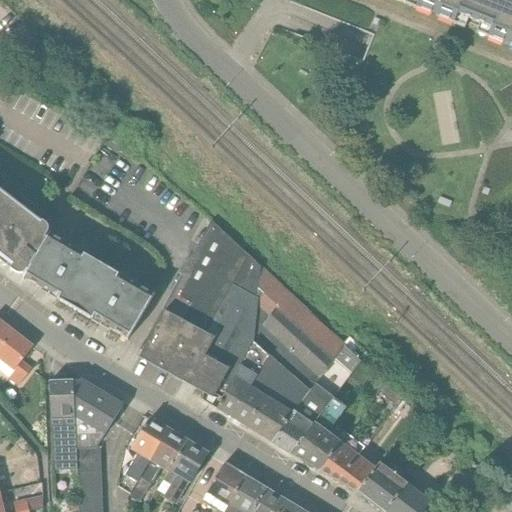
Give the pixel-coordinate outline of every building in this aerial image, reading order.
[(511,0),(392,0),(393,0),(392,0),(406,0),(404,5),(465,29),(468,20),(480,25),(476,33),(511,47),(511,0)] [(0,102),(4,105),(15,87),(0,77),(0,102)] [(14,273),(46,231),(0,194),(0,262),(13,273),(14,273)] [(189,367),(225,387),(280,286),(211,222),(141,352),(184,376),(189,367)] [(128,341),(154,296),(155,295),(154,294),(153,296),(136,286),(137,284),(120,274),(119,276),(84,255),(85,253),(68,244),(67,246),(50,235),(51,234),(50,233),(46,231),(14,273),(25,276),(23,280),(24,280),(25,279),(42,289),(44,284),(61,294),(57,300),(93,321),(97,315),(113,325),(111,329),(128,339),(127,341),(128,341)] [(272,444),(328,371),(334,361),(344,348),(346,346),(280,286),(225,387),(229,389),(217,410),(272,444)] [(0,350),(14,333),(0,322),(0,350)] [(32,370),(22,363),(33,348),(14,333),(0,350),(0,372),(19,387),(32,370)] [(334,361),(351,375),(362,364),(344,348),(334,361)] [(272,444),(291,456),(334,399),(345,384),(328,371),(272,444)] [(379,393),(397,408),(402,400),(408,392),(387,374),(381,381),(385,385),(379,393)] [(97,450),(98,448),(124,406),(81,380),(77,385),(73,382),(76,451),(97,450)] [(55,456),(56,467),(77,467),(76,461),(76,451),(73,382),(49,383),(52,456),(55,456)] [(291,456),(319,472),(346,435),(334,426),(347,409),(334,399),(291,456)] [(397,408),(378,431),(384,436),(408,405),(402,400),(397,408)] [(119,488),(128,494),(167,430),(150,420),(149,421),(132,450),(139,455),(119,488)] [(128,494),(130,495),(128,498),(148,509),(153,498),(160,488),(153,484),(161,470),(166,473),(186,442),(167,430),(128,494)] [(319,472),(339,483),(359,457),(365,449),(346,435),(319,472)] [(189,484),(190,485),(208,456),(186,442),(166,473),(168,474),(163,482),(171,486),(164,498),(176,506),(189,484)] [(76,461),(101,460),(100,448),(98,448),(97,450),(76,451),(76,461)] [(451,462),(459,468),(467,458),(459,452),(451,462)] [(339,483),(357,493),(375,469),(359,457),(339,483)] [(467,458),(459,468),(435,498),(450,510),(483,471),(467,458)] [(77,473),(101,472),(101,460),(76,461),(77,467),(77,473)] [(403,472),(412,478),(421,466),(413,460),(403,472)] [(357,493),(381,511),(385,511),(407,485),(399,479),(402,476),(393,469),(390,472),(379,464),(375,469),(357,493)] [(204,502),(220,511),(225,511),(246,478),(224,465),(206,495),(208,496),(204,502)] [(77,485),(102,484),(101,472),(77,473),(77,485)] [(225,511),(252,511),(266,490),(246,478),(225,511)] [(78,497),(103,496),(102,484),(77,485),(78,497)] [(385,511),(424,511),(431,503),(407,485),(385,511)] [(280,511),(286,503),(266,490),(252,511),(280,511)] [(78,509),(103,508),(103,496),(78,497),(78,509)] [(15,503),(16,511),(28,511),(29,511),(26,500),(15,503)] [(301,511),(286,503),(280,511),(301,511)]
